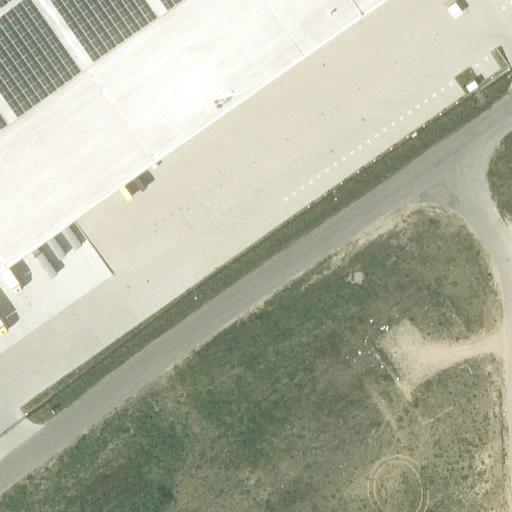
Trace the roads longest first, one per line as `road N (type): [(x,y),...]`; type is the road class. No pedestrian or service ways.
road 1 (unclassified): [(0,474),(441,158)]
road 2 (unclassified): [(441,158),(511,260)]
